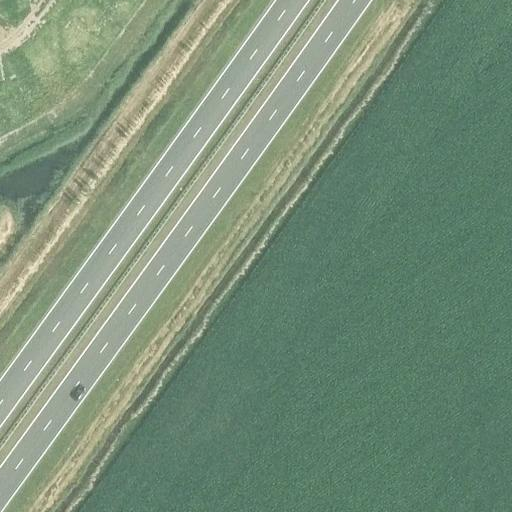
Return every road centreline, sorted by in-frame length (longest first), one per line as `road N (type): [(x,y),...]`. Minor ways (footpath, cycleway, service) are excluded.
road 1 (trunk): [(0,494),(353,0)]
road 2 (trunk): [(290,0),(0,401)]
